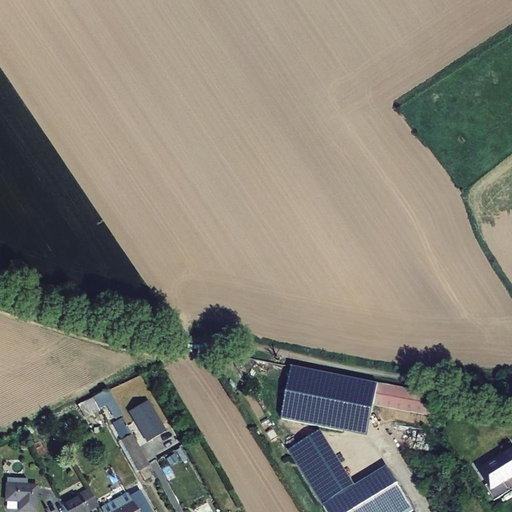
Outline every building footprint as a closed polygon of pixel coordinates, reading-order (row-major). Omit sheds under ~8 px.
[(156,371),(148,376),(153,384),(161,380),(156,371)] [(377,384),(373,405),(430,416),(434,395),(377,384)] [(121,415),(107,390),(93,397),(99,408),(106,404),(112,415),(115,413),(117,417),(121,415)] [(99,410),(99,409),(99,408),(93,397),(78,404),(85,417),(99,410)] [(139,471),(149,465),(123,418),(113,424),(121,439),(139,471)] [(68,426),(64,419),(59,422),(63,429),(68,426)] [(45,422),(36,426),(41,437),(50,432),(45,422)] [(344,493),(309,436),(287,449),(323,507),(344,493)] [(139,471),(121,439),(118,441),(135,473),(139,471)] [(510,492),(504,483),(511,477),(511,446),(510,444),(501,449),(505,456),(479,472),(488,485),(485,487),(494,502),(510,492)] [(168,459),(171,465),(178,460),(174,454),(168,459)] [(115,473),(113,468),(106,472),(109,477),(115,473)] [(325,511),(411,511),(413,511),(387,468),(344,493),(323,507),(325,511)] [(20,501),(19,510),(35,511),(36,486),(26,485),(6,484),(5,500),(20,501)] [(118,487),(123,496),(128,493),(127,492),(126,492),(122,485),(118,487)] [(128,493),(130,496),(139,491),(136,486),(127,492),(128,493)] [(79,495),(61,505),(65,511),(86,511),(88,511),(87,510),(97,505),(89,490),(79,496),(79,495)] [(139,491),(130,496),(138,511),(151,511),(145,501),(139,491)] [(117,499),(121,506),(116,509),(112,502),(100,509),(102,511),(138,511),(130,496),(128,493),(123,496),(117,499)]
